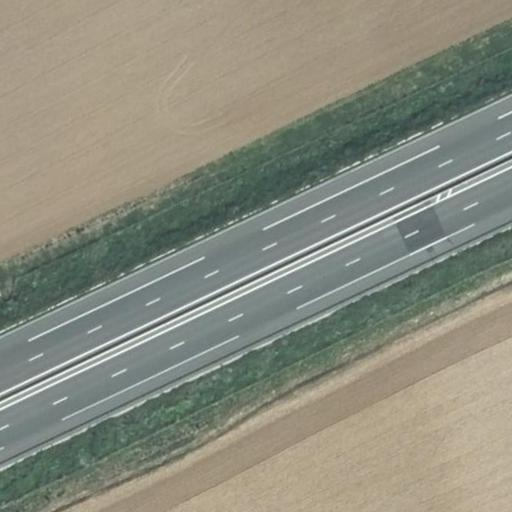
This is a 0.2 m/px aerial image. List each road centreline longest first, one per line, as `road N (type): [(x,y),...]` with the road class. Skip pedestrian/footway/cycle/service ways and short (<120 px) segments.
road 1 (motorway): [(0,428),(511,184)]
road 2 (motorway): [(511,128),(0,371)]
